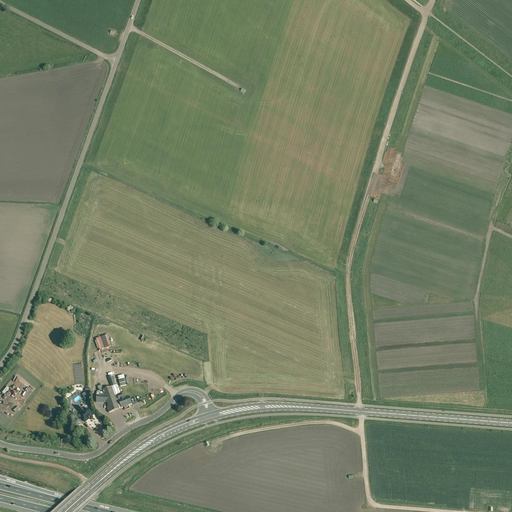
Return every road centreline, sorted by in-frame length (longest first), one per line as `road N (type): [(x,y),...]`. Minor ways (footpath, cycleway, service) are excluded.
road 1 (unclassified): [(0,365),(16,341),(116,62)]
road 2 (tertiary): [(511,423),(288,406),(213,415)]
road 3 (track): [(348,276),(427,12)]
road 4 (unclassified): [(0,443),(89,456),(181,392)]
road 5 (tertiary): [(65,511),(144,445),(204,418)]
road 6 (track): [(360,417),(369,505),(449,511)]
road 7 (track): [(362,433),(316,422),(211,442)]
road 8 (unclassified): [(116,62),(0,3)]
road 9 (track): [(359,405),(348,276)]
road 10 (track): [(128,26),(239,87)]
